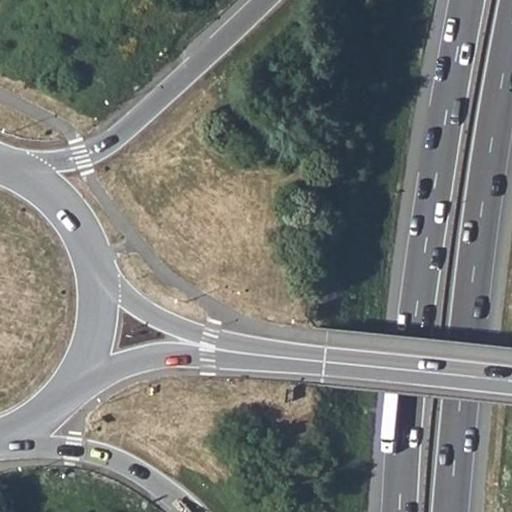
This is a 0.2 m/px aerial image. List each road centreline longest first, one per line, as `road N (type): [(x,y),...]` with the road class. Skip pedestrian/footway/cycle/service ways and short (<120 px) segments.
road 1 (trunk): [(467,0),(417,302),(399,511)]
road 2 (trunk): [(449,511),(472,281),(511,27)]
road 3 (trunk): [(261,0),(109,147),(20,166)]
road 4 (trunk): [(9,437),(117,459),(193,511)]
road 5 (primary): [(326,362),(511,382)]
road 6 (primary): [(101,281),(80,222),(20,166)]
road 7 (primary): [(73,387),(142,360),(208,347)]
road 8 (primary): [(208,347),(101,281)]
